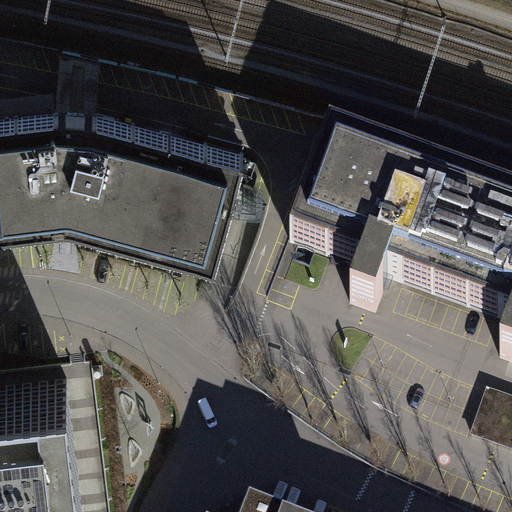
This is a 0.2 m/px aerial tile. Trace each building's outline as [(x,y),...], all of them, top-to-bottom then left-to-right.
[(0,228),(68,220),(214,260),(244,152),(93,111),(93,113),(85,113),(85,111),(66,109),(66,112),(59,111),(59,109),(0,115),(0,228)] [(433,294),(473,186),(330,134),(290,242),(363,268),(357,285),(350,303),(376,313),(389,278),(433,294)] [(511,199),(473,186),(433,294),(511,322),(511,325),(507,340),(500,357),(511,361),(511,199)] [(83,511),(67,377),(0,384),(0,511),(83,511)] [(472,435),(511,449),(511,400),(488,392),(472,435)]
